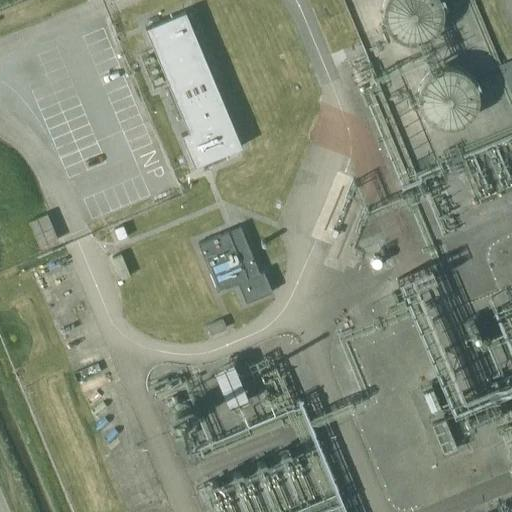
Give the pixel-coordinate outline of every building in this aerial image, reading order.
[(396,0),(397,12),(453,12),(453,0),(396,0)] [(185,10),(145,27),(188,130),(180,134),(193,165),(241,145),(185,10)] [(418,79),(440,130),(494,106),(472,56),(418,79)] [(47,213),(28,220),(39,246),(57,238),(47,213)] [(239,225),(197,242),(217,290),(237,282),(245,302),(272,290),(263,270),(259,272),(239,225)] [(222,318),(207,324),(211,333),(226,327),(222,318)] [(442,450),(456,444),(444,416),(431,422),(442,450)]
